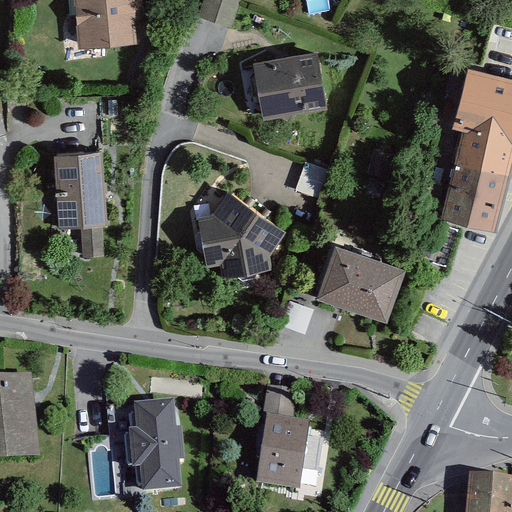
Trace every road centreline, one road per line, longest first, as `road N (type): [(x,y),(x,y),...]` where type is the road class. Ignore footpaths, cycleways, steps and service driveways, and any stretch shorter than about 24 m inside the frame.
road 1 (residential): [(440,411),(359,378),(56,338),(0,322)]
road 2 (secondary): [(440,411),(511,274)]
